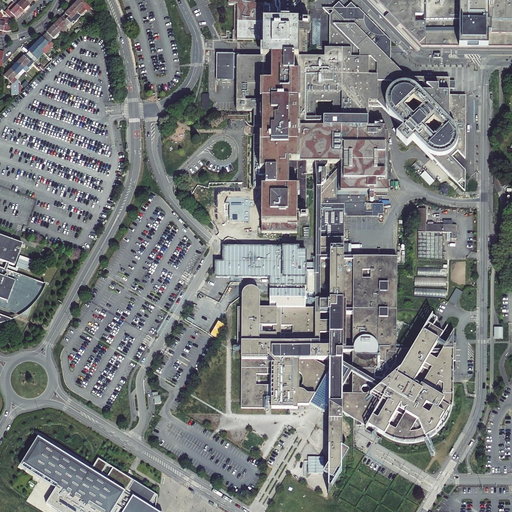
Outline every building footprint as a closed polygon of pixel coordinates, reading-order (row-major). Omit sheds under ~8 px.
[(28,5),(23,0),(15,0),(13,2),(11,0),(9,0),(13,3),(22,11),(28,5)] [(90,7),(82,0),(77,0),(71,7),(77,13),(81,17),(90,7)] [(254,190),(263,190),(263,234),(297,234),(298,208),(308,208),(308,164),(316,164),(318,174),(317,221),(333,205),(321,205),(322,193),(340,176),(339,193),(370,193),(370,201),(374,206),(374,195),(388,195),(388,134),(386,134),(386,129),(381,129),(381,126),(377,126),(377,128),(367,129),(367,108),(381,108),(402,129),(396,136),(406,147),(412,141),(435,165),(437,164),(465,192),(465,171),(452,157),(458,151),(466,159),(466,96),(463,96),(450,96),(450,89),(455,89),(455,86),(455,82),(450,82),(450,79),(408,79),(391,62),(391,53),(391,41),(375,24),(359,8),(358,10),(351,3),(345,9),(339,3),(333,9),(323,9),(330,16),(330,49),(325,49),(325,58),(307,58),(308,0),(228,0),(228,5),(237,5),(237,40),(261,40),(261,47),(261,51),(259,51),(259,59),(240,58),(237,58),(237,84),(233,84),(233,90),(237,90),(237,112),(248,112),(255,112),(255,131),(254,190)] [(511,0),(374,0),(388,15),(385,18),(395,29),(400,25),(423,48),(460,49),(483,49),(511,49),(511,0)] [(4,13),(7,15),(12,21),(22,11),(13,3),(7,9),(8,9),(4,13)] [(77,13),(71,7),(62,16),(68,22),(77,13)] [(0,30),(6,32),(11,31),(12,23),(8,22),(9,20),(2,19),(2,16),(0,14),(0,30)] [(68,22),(62,16),(53,26),(61,34),(68,27),(69,28),(71,25),(68,22)] [(61,34),(53,26),(44,35),(52,43),(61,34)] [(35,44),(40,50),(47,43),(50,46),(52,43),(44,35),(35,44)] [(25,54),(34,62),(43,52),(40,50),(35,44),(25,54)] [(34,62),(25,54),(16,63),(25,71),(26,72),(29,69),(28,68),(34,62)] [(237,58),(240,58),(240,55),(227,55),(216,55),(217,83),(228,83),(233,84),(237,84),(237,58)] [(25,71),(16,63),(10,70),(17,77),(17,79),(25,71)] [(17,77),(10,70),(3,76),(12,84),(17,79),(17,77)] [(442,431),(444,430),(446,427),(448,424),(449,421),(451,418),(453,412),(454,406),(454,383),(454,375),(454,362),(457,362),(457,344),(455,344),(455,332),(444,351),(435,350),(444,335),(433,327),(429,334),(425,331),(413,350),(397,350),(398,257),(349,257),(345,257),(345,244),(345,215),(339,215),(339,205),(333,205),(317,221),(317,263),(317,268),(317,309),(262,309),(262,297),(261,296),(261,294),(260,293),(260,292),(258,291),(257,290),(256,289),(254,289),(253,289),(251,289),(250,289),(249,289),(247,290),(246,291),(245,292),(244,294),(244,295),(243,297),(243,309),(240,309),(239,348),(243,348),(243,400),(243,403),(243,410),(261,410),(261,403),(265,403),(273,403),(273,410),(290,410),(299,410),(299,407),(310,407),(311,406),(316,397),(322,400),(321,403),(325,405),(326,403),(332,406),(330,474),(342,474),(344,471),(345,414),(358,422),(358,427),(361,427),(364,427),(364,425),(369,428),(370,427),(383,435),(390,439),(393,440),(395,441),(398,442),(400,443),(403,444),(405,444),(408,444),(411,445),(414,444),(417,444),(421,443),(424,443),(427,442),(430,440),(433,439),(436,436),(439,434),(442,431)] [(456,225),(426,224),(426,209),(418,209),(418,232),(443,233),(452,233),(452,239),(456,239),(456,225)] [(418,232),(418,253),(418,259),(423,259),(443,259),(443,233),(418,232)] [(0,323),(1,323),(6,322),(11,320),(0,315),(0,308),(26,318),(31,307),(35,302),(38,298),(41,293),(43,288),(45,284),(6,270),(8,263),(14,265),(22,243),(0,235),(0,323)] [(311,263),(307,263),(307,251),(300,251),(300,247),(223,246),(223,261),(215,261),(215,278),(269,279),(270,285),(270,297),(289,298),(289,300),(306,300),(307,267),(311,267),(317,268),(317,263),(311,263)] [(447,268),(418,268),(418,275),(447,276),(447,268)] [(446,278),(415,277),(415,285),(446,286),(446,278)] [(446,289),(415,288),(414,296),(446,298),(446,289)] [(449,302),(456,305),(462,292),(455,289),(449,302)] [(158,392),(153,393),(153,399),(155,398),(156,398),(156,402),(155,402),(155,404),(162,403),(161,398),(159,398),(159,396),(159,395),(158,392)] [(316,397),(311,406),(319,410),(327,415),(332,406),(326,403),(325,405),(321,403),(322,400),(316,397)] [(51,443),(50,445),(40,439),(23,468),(59,490),(49,505),(59,511),(158,511),(157,511),(160,497),(132,480),(125,476),(100,460),(94,470),(51,443)] [(342,474),(330,474),(330,495),(342,474)]
